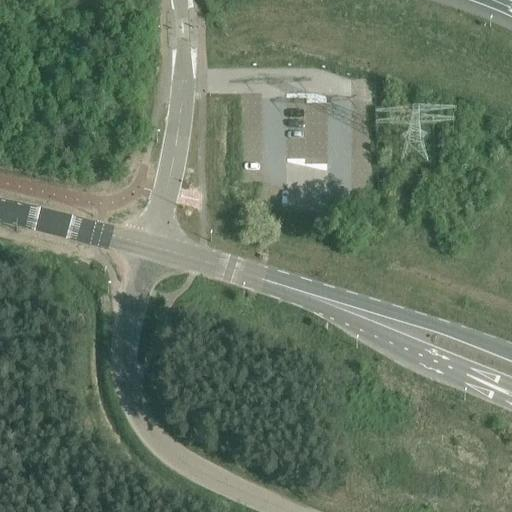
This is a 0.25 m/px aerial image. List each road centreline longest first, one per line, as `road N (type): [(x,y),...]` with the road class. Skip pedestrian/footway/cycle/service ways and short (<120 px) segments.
road 1 (tertiary): [(511,355),(441,325),(259,278)]
road 2 (unclassified): [(150,245),(177,134),(179,0)]
road 3 (unclassified): [(296,511),(227,483),(159,440),(131,396),(123,360)]
road 4 (tertiary): [(259,278),(469,367)]
road 5 (tertiary): [(150,245),(0,210)]
